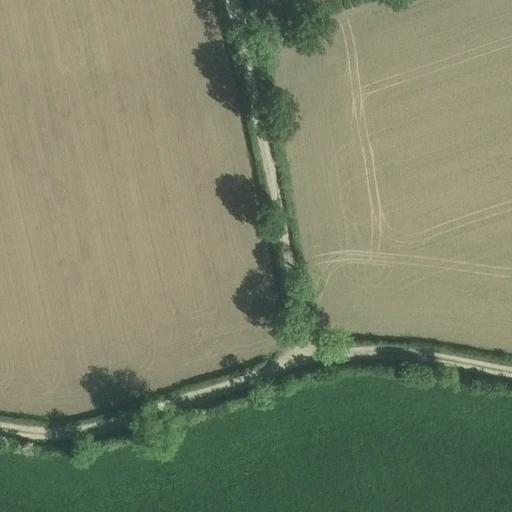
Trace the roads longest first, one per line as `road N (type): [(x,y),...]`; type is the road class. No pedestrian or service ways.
road 1 (track): [(227,0),(309,358)]
road 2 (track): [(309,358),(67,432),(0,427)]
road 3 (track): [(511,371),(395,352),(309,358)]
